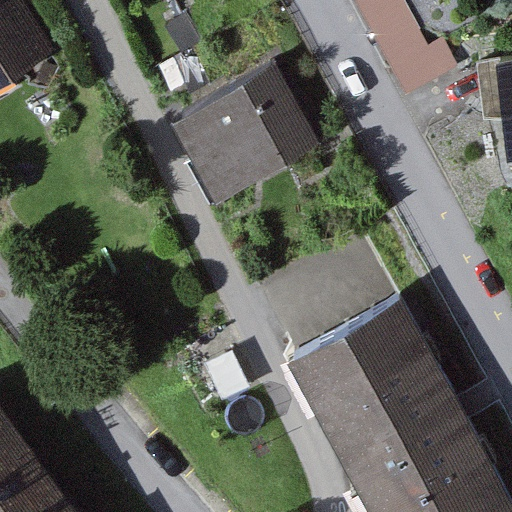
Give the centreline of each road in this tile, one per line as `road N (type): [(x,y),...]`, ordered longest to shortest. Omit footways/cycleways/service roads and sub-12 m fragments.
road 1 (residential): [(332,511),(326,477),(95,0)]
road 2 (residential): [(319,0),(511,350)]
road 3 (residential): [(0,286),(187,511)]
